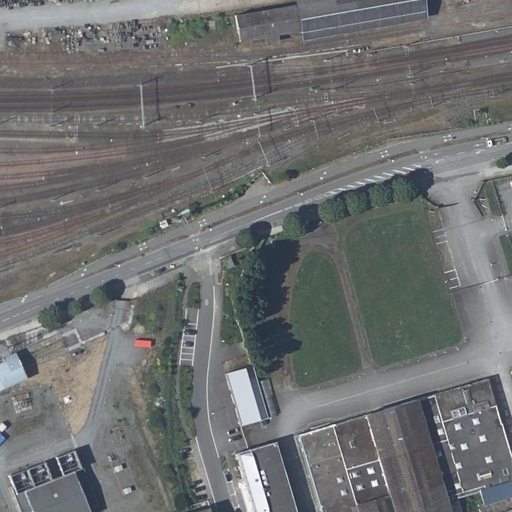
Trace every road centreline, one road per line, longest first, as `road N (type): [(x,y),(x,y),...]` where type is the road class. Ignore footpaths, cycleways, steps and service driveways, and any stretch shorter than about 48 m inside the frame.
road 1 (residential): [(0,320),(376,176),(511,143)]
road 2 (unknown): [(120,274),(88,437),(102,491),(99,511)]
road 3 (unknown): [(181,0),(0,13)]
